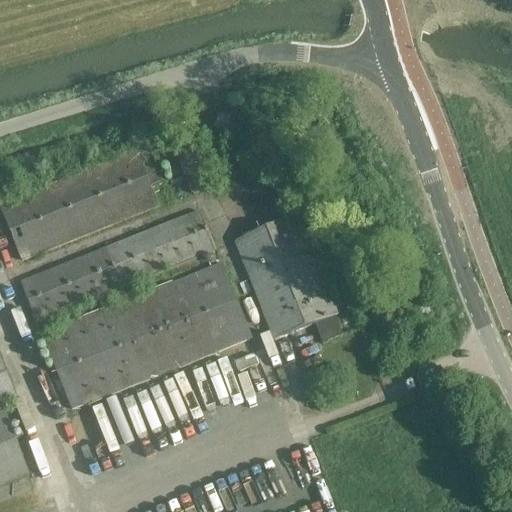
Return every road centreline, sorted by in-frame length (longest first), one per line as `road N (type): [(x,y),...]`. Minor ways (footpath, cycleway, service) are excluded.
road 1 (unclassified): [(0,131),(267,55),(302,54),(375,80),(393,75)]
road 2 (tertiary): [(511,387),(393,75)]
